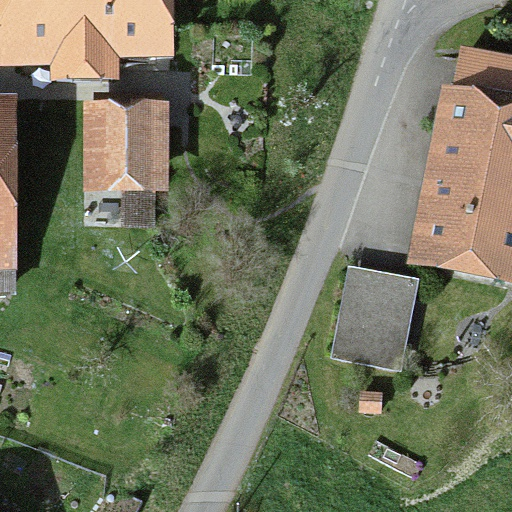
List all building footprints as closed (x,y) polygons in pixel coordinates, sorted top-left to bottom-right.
[(0,0),(0,70),(53,71),(53,85),(111,86),(111,68),(167,68),(167,0),(0,0)] [(511,56),(457,45),(407,291),(511,312),(511,56)] [(97,121),(96,181),(156,182),(158,123),(97,121)] [(124,193),(122,228),(152,230),(154,194),(124,193)] [(344,289),(325,375),(394,390),(413,303),(344,289)]
